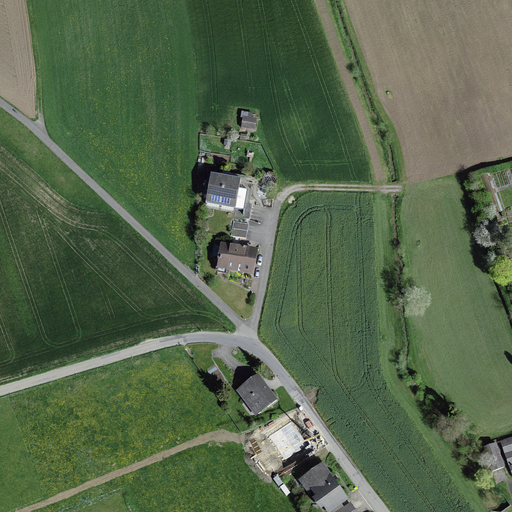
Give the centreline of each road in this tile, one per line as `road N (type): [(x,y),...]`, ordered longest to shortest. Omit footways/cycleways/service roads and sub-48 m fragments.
road 1 (unclassified): [(0,100),(42,131),(254,340)]
road 2 (unclassified): [(254,340),(174,341),(0,392)]
road 3 (unclassified): [(384,511),(254,340)]
road 4 (residential): [(284,190),(254,340)]
